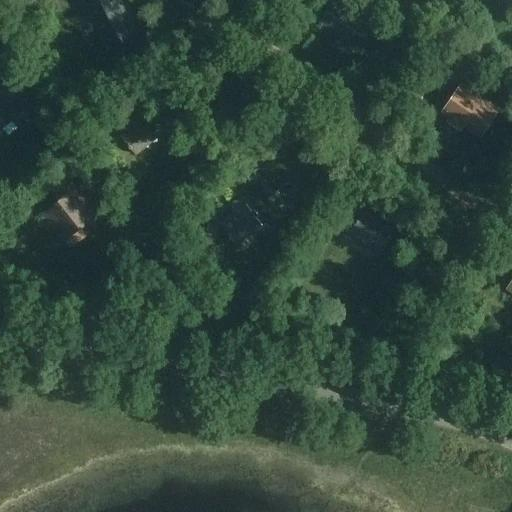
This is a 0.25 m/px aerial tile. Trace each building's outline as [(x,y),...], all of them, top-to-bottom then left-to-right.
[(121,0),(98,0),(87,6),(100,32),(103,30),(109,43),(106,44),(108,48),(138,33),(131,20),(128,22),(121,8),(125,6),(121,0)] [(363,21),(334,1),(320,22),(350,41),(363,21)] [(446,109),(481,134),(498,110),(462,85),(446,109)] [(0,129),(18,115),(24,110),(19,103),(13,108),(0,91),(0,129)] [(414,92),(409,100),(419,106),(424,98),(414,92)] [(162,134),(145,113),(120,133),(137,154),(162,134)] [(279,175),(259,185),(267,200),(287,190),(279,175)] [(60,201),(44,213),(65,240),(85,224),(89,229),(101,220),(72,183),(56,196),(60,201)] [(263,225),(247,204),(222,224),(238,245),(263,225)] [(395,232),(366,212),(352,232),(382,252),(395,232)]
